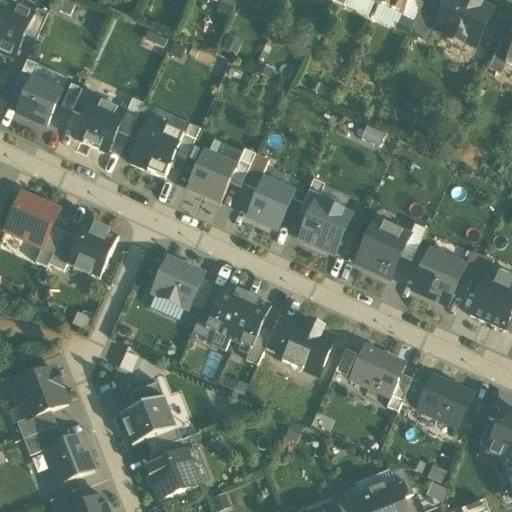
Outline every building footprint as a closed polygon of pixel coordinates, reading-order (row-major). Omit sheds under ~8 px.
[(0,0),(0,2),(13,8),(16,0),(0,0)] [(378,0),(377,5),(403,16),(409,0),(378,0)] [(401,19),(415,26),(420,15),(424,5),(411,0),(409,0),(403,16),(401,19)] [(463,43),(476,49),(493,13),(479,7),(481,3),(473,0),(447,0),(438,23),(434,31),(448,37),(446,40),(461,47),(463,43)] [(13,8),(0,2),(0,54),(14,61),(25,36),(34,17),(13,8)] [(34,17),(25,36),(36,41),(48,16),(37,11),(34,17)] [(410,37),(428,45),(434,30),(434,31),(438,23),(420,15),(415,26),(410,37)] [(396,31),(410,37),(415,26),(401,19),(396,31)] [(167,41),(148,33),(145,42),(163,50),(167,41)] [(489,70),(502,76),(506,67),(505,67),(511,52),(511,43),(503,39),(489,70)] [(12,96),(23,100),(31,82),(38,68),(27,63),(12,96)] [(38,68),(31,82),(61,95),(68,81),(38,68)] [(61,95),(31,82),(23,100),(16,115),(46,128),(61,95)] [(82,92),(71,87),(61,108),(72,113),(82,92)] [(126,116),(93,101),(75,141),(108,156),(118,134),(126,116)] [(143,106),(132,101),(126,116),(118,134),(128,139),(143,106)] [(174,159),(184,137),(150,122),(130,166),(164,181),(174,159)] [(184,137),(174,159),(185,164),(200,131),(189,126),(184,137)] [(245,152),(237,168),(230,185),(241,190),(255,157),(245,152)] [(237,168),(205,153),(187,191),(220,206),(230,185),(237,168)] [(269,163),(257,158),(244,186),(256,192),(269,163)] [(278,232),(294,196),(264,182),(248,219),(278,232)] [(299,215),(310,220),(317,203),(324,187),(313,182),(299,215)] [(52,229),(59,213),(23,196),(6,234),(42,250),(52,229)] [(334,257),(351,218),(317,203),(310,220),(300,242),(334,257)] [(410,238),(376,223),(356,267),(390,282),(400,261),(409,240),(410,238)] [(119,239),(85,224),(78,240),(66,266),(67,267),(100,281),(119,239)] [(410,238),(409,240),(421,244),(426,233),(415,227),(410,238)] [(48,266),(63,233),(52,229),(42,250),(36,263),(47,268),(48,266)] [(64,273),(67,267),(66,266),(78,240),(63,233),(48,266),(64,273)] [(421,244),(409,240),(400,261),(411,266),(421,244)] [(456,288),(464,269),(430,254),(413,292),(447,308),(456,288)] [(464,269),(456,288),(467,293),(473,280),(482,259),(471,254),(464,269)] [(473,280),(484,285),(489,274),(494,264),(483,259),(482,259),(473,280)] [(204,278),(168,261),(152,296),(188,312),(191,306),(202,281),(204,278)] [(511,277),(500,273),(497,278),(511,284),(511,277)] [(469,318),(504,333),(511,314),(511,284),(497,278),(489,274),(484,285),(469,318)] [(213,286),(202,281),(191,306),(202,312),(212,289),(213,286)] [(231,342),(230,342),(249,298),(226,288),(223,294),(209,326),(206,331),(216,336),(211,347),(226,353),(231,342)] [(198,321),(209,326),(223,294),(212,289),(202,312),(198,321)] [(249,298),(230,342),(231,342),(250,351),(251,352),(261,330),(271,308),(249,298)] [(265,351),(277,357),(292,324),(280,318),(272,335),(265,351)] [(307,328),(293,322),(292,324),(277,357),(276,361),(318,380),(335,341),(321,335),(323,331),(309,325),(307,328)] [(251,352),(250,351),(245,362),(257,367),(265,351),(272,335),(261,330),(251,352)] [(405,368),(365,350),(350,382),(391,400),(402,376),(405,368)] [(357,356),(346,351),(336,373),(347,378),(357,356)] [(68,407),(54,371),(10,389),(17,407),(22,406),(23,408),(28,421),(28,422),(51,414),(68,407)] [(402,406),(418,413),(433,380),(417,373),(413,381),(402,406)] [(413,381),(402,376),(391,400),(387,409),(398,414),(402,406),(413,381)] [(472,398),(433,380),(418,413),(458,431),(463,420),(472,398)] [(129,396),(135,412),(164,400),(158,385),(129,396)] [(483,403),(472,398),(463,420),(473,425),(483,403)] [(177,431),(164,400),(135,412),(120,417),(132,449),(147,443),(177,431)] [(13,427),(17,425),(28,421),(23,408),(8,413),(13,427)] [(28,422),(28,421),(17,425),(23,442),(57,428),(51,414),(28,422)] [(511,416),(503,434),(497,431),(486,457),(501,463),(511,491),(511,416)] [(64,445),(57,428),(23,442),(30,459),(47,452),(64,445)] [(177,431),(147,443),(151,454),(181,443),(177,431)] [(61,486),(94,473),(81,439),(64,445),(47,452),(61,486)] [(185,454),(181,443),(151,454),(149,455),(153,466),(185,454)] [(153,466),(146,470),(159,503),(210,483),(197,450),(185,455),(185,454),(153,466)] [(391,476),(395,488),(396,487),(402,502),(413,498),(403,472),(391,476)] [(405,511),(402,502),(396,487),(395,488),(385,492),(384,490),(370,495),(371,498),(360,502),(359,502),(363,511),(405,511)] [(53,511),(69,511),(89,504),(84,490),(50,504),(53,511)] [(363,511),(359,502),(360,502),(356,490),(344,495),(350,511),(363,511)] [(350,511),(344,495),(343,493),(331,498),(336,509),(337,511),(350,511)] [(109,511),(104,498),(89,504),(69,511),(109,511)] [(487,511),(484,503),(462,511),(487,511)]
